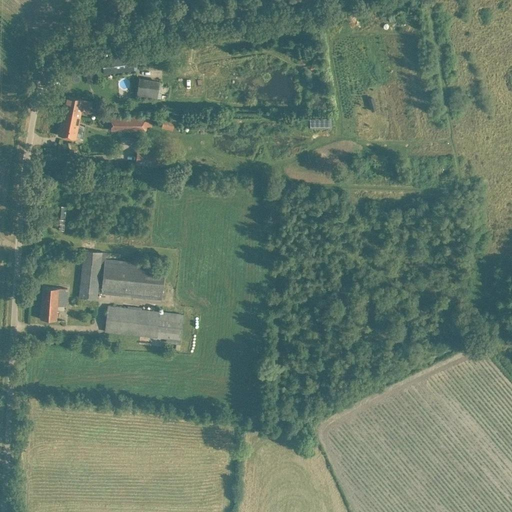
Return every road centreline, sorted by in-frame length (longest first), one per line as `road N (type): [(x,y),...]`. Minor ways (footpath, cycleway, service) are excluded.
road 1 (unclassified): [(3,511),(25,129),(36,82),(91,0)]
road 2 (track): [(289,0),(102,34),(64,32)]
